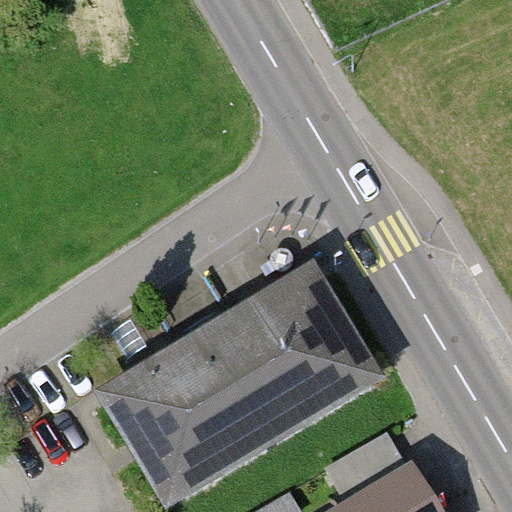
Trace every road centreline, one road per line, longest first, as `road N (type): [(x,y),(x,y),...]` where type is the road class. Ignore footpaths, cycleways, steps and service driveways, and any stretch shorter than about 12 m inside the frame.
road 1 (residential): [(329,153),(0,370)]
road 2 (secondary): [(511,458),(329,153)]
road 3 (secondary): [(329,153),(236,0)]
